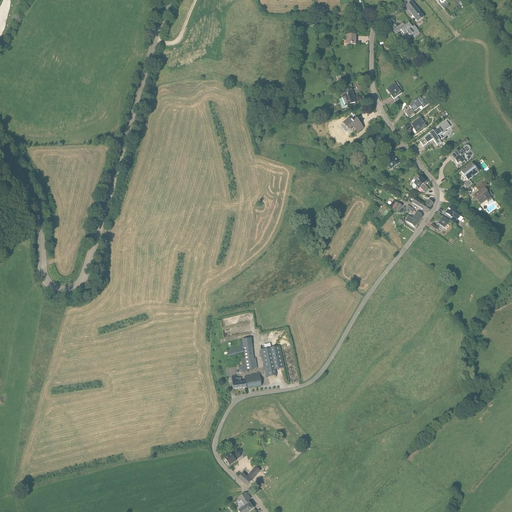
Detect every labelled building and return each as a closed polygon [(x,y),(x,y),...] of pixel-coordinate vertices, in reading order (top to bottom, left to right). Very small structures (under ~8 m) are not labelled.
[(405,7),(408,11),(418,23),(423,18),(411,2),(405,7)] [(389,27),(395,35),(401,30),(404,34),(402,36),(405,40),(410,36),(411,37),(412,37),(415,37),(420,33),(414,26),(412,27),(409,23),(407,24),(408,25),(405,27),(403,23),(397,28),(394,23),(389,27)] [(379,35),(382,38),(385,41),(383,43),(387,48),(397,40),(393,34),(390,30),(387,33),(385,34),(384,31),(379,35)] [(346,44),(350,44),(355,45),(356,35),(346,34),(346,44)] [(394,84),(391,86),(387,89),(392,95),(391,96),(393,100),(401,94),(400,92),(402,90),(397,82),(394,84)] [(341,97),(345,107),(355,103),(353,98),(354,98),(351,88),(346,90),(343,91),(344,96),(341,97)] [(413,116),(415,114),(413,112),(421,107),(422,109),(429,104),(426,99),(423,101),(422,100),(420,97),(414,101),(415,102),(413,104),(409,107),(411,110),(405,114),(409,119),(413,116)] [(349,119),(343,124),(348,130),(353,127),(355,129),(361,125),(355,118),(352,121),(351,120),(351,121),(349,119)] [(420,118),(415,122),(411,125),(413,129),(411,130),(415,135),(427,127),(420,118)] [(438,129),(420,142),(423,146),(433,139),(437,146),(441,143),(439,140),(442,138),(440,136),(447,131),(446,130),(450,127),(446,121),(437,128),(438,129)] [(449,156),(450,157),(452,159),(453,158),(455,159),(454,160),(457,164),(460,162),(461,164),(465,161),(465,160),(466,159),(466,156),(465,154),(466,153),(463,148),(458,152),(457,151),(453,153),(449,156)] [(391,152),(387,155),(382,159),(391,170),(396,166),(400,162),(399,161),(398,162),(396,160),(397,159),(391,152)] [(472,163),(466,168),(462,171),(464,174),(463,175),(466,179),(467,181),(463,184),(467,189),(471,186),(472,185),(469,180),(479,173),(472,163)] [(420,188),(422,189),(425,193),(429,190),(423,184),(425,183),(420,178),(417,175),(413,179),(416,182),(414,184),(418,189),(420,188)] [(475,198),(476,200),(480,205),(484,202),(486,200),(488,203),(492,199),(491,197),(493,195),(490,191),(488,193),(485,188),(484,188),(479,191),(477,193),(473,196),(474,198),(475,198)] [(412,203),(422,210),(425,205),(424,205),(415,199),(412,203)] [(425,205),(422,210),(428,213),(431,209),(429,208),(432,204),(428,201),(425,205)] [(402,206),(395,202),(391,209),(398,213),(402,206)] [(457,210),(451,206),(445,213),(452,218),(453,216),(457,220),(461,215),(456,212),(457,210)] [(422,217),(418,214),(416,213),(412,218),(411,220),(417,224),(422,217)] [(411,220),(412,218),(408,216),(405,221),(414,227),(417,224),(411,220)] [(449,222),(447,220),(442,217),(438,224),(445,228),(449,222)] [(244,358),(245,365),(246,365),(246,370),(257,368),(256,358),(254,359),(252,346),(251,338),(242,340),(243,346),(240,347),(227,350),(229,357),(244,353),(244,358)] [(260,350),(265,373),(266,377),(276,375),(275,370),(284,368),(280,346),(260,350)] [(231,376),(233,385),(233,389),(261,386),(260,381),(259,373),(250,374),(250,376),(244,377),(245,382),(237,382),(236,375),(231,376)] [(236,461),(235,460),(240,457),(237,452),(232,455),(231,454),(229,456),(225,459),(229,465),(233,463),(236,461)] [(251,480),(251,481),(251,482),(260,471),(255,467),(247,477),(251,480)] [(251,481),(251,480),(247,477),(242,473),(238,478),(247,486),(251,481)] [(241,507),(242,508),(249,503),(248,501),(250,499),(246,493),(242,496),(237,499),(239,502),(238,503),(239,504),(239,503),(242,507),(241,507)] [(242,508),(240,509),(238,511),(247,511),(253,508),(249,504),(249,503),(242,508)]
